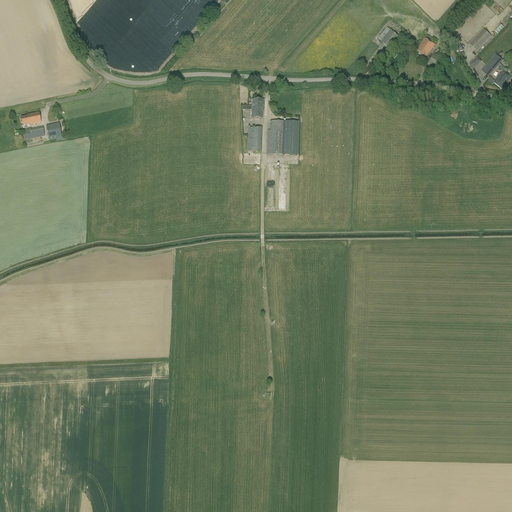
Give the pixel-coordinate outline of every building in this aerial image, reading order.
[(501,25),(495,31),(498,35),(504,28),(501,25)] [(400,38),(387,28),(378,39),(390,50),(400,38)] [(483,29),(469,44),(476,52),(491,37),(483,29)] [(419,48),(417,51),(426,57),(435,45),(425,38),(419,48)] [(413,49),(403,41),(402,43),(405,46),(404,47),(411,52),(413,49)] [(464,51),(459,44),(453,48),(458,55),(464,51)] [(401,46),(400,48),(399,48),(390,59),(392,62),(402,50),(401,50),(403,48),(401,46)] [(445,64),(443,63),(441,62),(442,61),(433,55),(429,61),(432,62),(430,65),(439,71),(441,69),(445,64)] [(489,77),(503,61),(496,55),(482,71),(489,77)] [(469,65),(475,69),(481,61),(476,56),(469,65)] [(504,72),(495,82),(491,78),(488,81),(493,85),(494,84),(501,90),(511,78),(504,72)] [(252,107),(242,106),(242,110),(252,111),(251,119),(262,119),(262,111),(263,100),(252,100),(252,106),(252,107)] [(30,126),(41,123),(39,113),(27,116),(27,117),(21,118),(22,126),(30,124),(30,126)] [(298,122),(288,122),(270,121),(270,131),(268,131),(267,155),(287,155),(297,156),(298,122)] [(59,123),(46,126),(49,141),(62,139),(59,123)] [(43,127),(23,131),(24,134),(25,140),(45,137),(43,127)] [(262,128),(247,128),(247,136),(247,152),(261,152),(262,128)]
